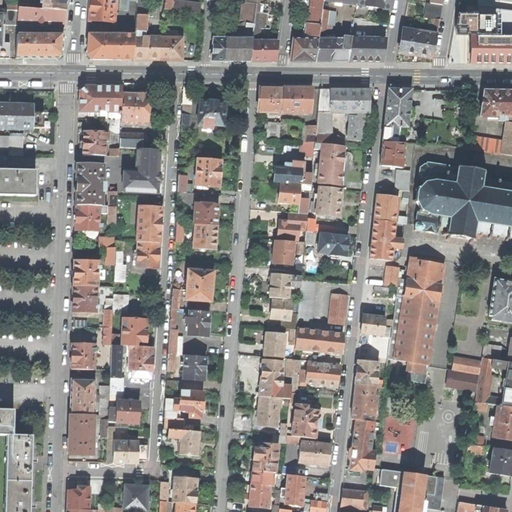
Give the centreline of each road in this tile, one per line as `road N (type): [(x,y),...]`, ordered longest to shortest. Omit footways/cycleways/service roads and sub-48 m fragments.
road 1 (residential): [(54,470),(152,473),(176,74)]
road 2 (residential): [(218,511),(252,75)]
road 3 (residential): [(380,77),(332,511)]
road 4 (residential): [(70,73),(54,470)]
road 5 (unknown): [(511,258),(455,249),(441,364)]
